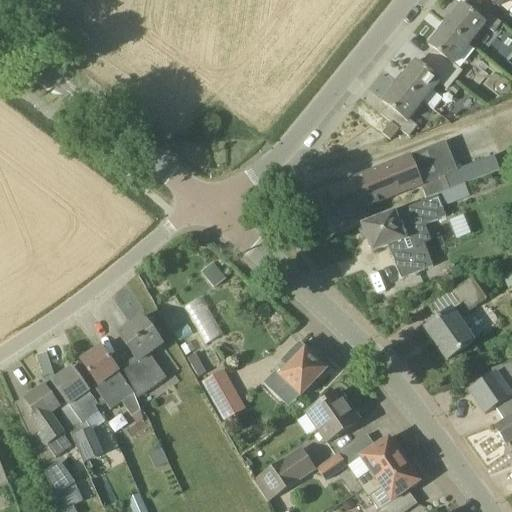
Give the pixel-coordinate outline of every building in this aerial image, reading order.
[(505,0),(474,0),(472,3),(500,25),(501,24),(491,16),(497,8),(498,9),(505,0)] [(500,25),(472,3),(466,10),(461,6),(445,27),(468,46),(485,26),(494,33),(500,25)] [(445,27),(429,47),(433,51),(426,59),(455,83),(463,73),(453,65),(468,46),(445,27)] [(438,83),(448,91),(448,90),(453,85),(455,83),(426,59),(420,67),(415,63),(398,84),(422,104),(423,103),(434,111),(442,101),(431,92),(438,83)] [(399,131),(409,138),(418,128),(408,121),(422,104),(398,84),(382,104),(387,108),(381,116),(399,131)] [(460,90),(453,85),(448,90),(455,96),(460,90)] [(382,136),(390,142),(399,131),(391,125),(382,136)] [(500,171),(494,157),(457,172),(452,162),(445,144),(329,190),(341,220),(422,188),(426,200),(437,196),(465,185),(500,171)] [(465,185),(437,196),(437,198),(442,209),(470,198),(465,185)] [(445,218),(442,209),(437,198),(363,227),(373,253),(393,245),(397,257),(393,259),(401,281),(433,268),(420,234),(416,236),(410,220),(421,216),(425,227),(445,218)] [(226,280),(213,265),(201,275),(214,290),(226,280)] [(511,273),(502,278),(508,290),(511,287),(511,273)] [(128,315),(152,300),(140,280),(116,295),(128,315)] [(460,307),(439,321),(426,330),(448,362),(473,344),(456,319),(464,314),(465,316),(487,300),(472,280),(451,295),(460,307)] [(205,298),(188,306),(205,343),(222,335),(205,298)] [(167,380),(150,356),(163,346),(143,319),(118,336),(135,359),(122,368),(138,401),(167,380)] [(181,348),(186,357),(195,352),(190,343),(181,348)] [(327,372),(300,346),(274,373),(301,399),(327,372)] [(134,396),(118,373),(101,348),(81,363),(98,386),(94,389),(111,412),(122,404),(132,419),(141,413),(134,396)] [(42,375),(51,374),(47,353),(38,355),(42,375)] [(511,364),(492,371),(495,376),(469,393),(485,416),(495,410),(501,419),(511,415),(511,364)] [(91,428),(86,431),(82,425),(99,414),(95,409),(98,407),(89,394),(89,393),(72,369),(52,383),(66,403),(59,408),(58,409),(83,465),(104,457),(91,428)] [(246,411),(224,372),(202,384),(224,423),(246,411)] [(55,424),(53,425),(47,417),(58,409),(59,408),(45,388),(25,402),(34,416),(31,418),(44,436),(41,438),(56,459),(71,448),(55,424)] [(350,409),(340,394),(307,417),(327,446),(355,426),(360,423),(350,409)] [(511,415),(501,419),(504,425),(495,431),(507,448),(511,444),(511,415)] [(364,491),(405,462),(389,440),(376,449),(360,460),(371,474),(359,483),(358,483),(364,491)] [(339,456),(317,471),(325,483),(347,468),(339,456)] [(268,504),(301,482),(286,460),(253,483),(268,504)] [(379,511),(407,511),(417,506),(408,493),(420,484),(405,462),(364,491),(368,498),(369,498),(379,511)] [(60,463),(44,474),(56,499),(75,485),(60,463)] [(0,488),(8,485),(0,464),(0,488)] [(146,511),(139,495),(131,499),(137,511),(146,511)]
